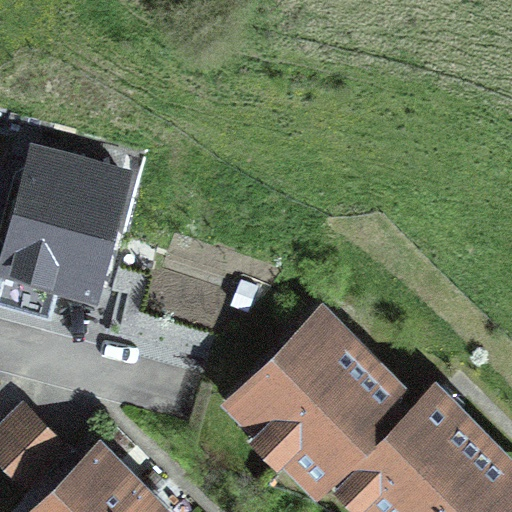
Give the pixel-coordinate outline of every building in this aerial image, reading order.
[(0,128),(6,130),(9,115),(0,113),(0,128)] [(0,304),(51,318),(59,288),(97,298),(133,163),(31,137),(0,254),(0,304)] [(331,312),(223,419),(317,511),(332,511),(344,500),(356,511),(511,511),(511,465),(441,399),(432,412),(331,312)] [(26,404),(0,425),(0,454),(21,480),(62,447),(26,404)] [(109,511),(137,485),(95,443),(24,511),(109,511)] [(163,511),(137,485),(109,511),(163,511)]
